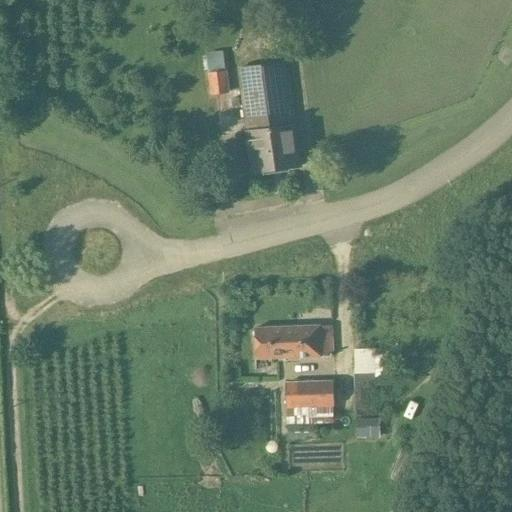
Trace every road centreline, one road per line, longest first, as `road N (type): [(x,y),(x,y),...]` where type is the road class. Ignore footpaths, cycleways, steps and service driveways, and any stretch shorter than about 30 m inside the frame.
road 1 (unclassified): [(139,258),(323,222),(417,184),(511,113)]
road 2 (unclassified): [(139,258),(129,223),(114,212),(78,212),(53,238),(56,274),(85,296),(121,289),(133,275)]
road 3 (track): [(68,288),(16,332),(8,360),(17,511)]
